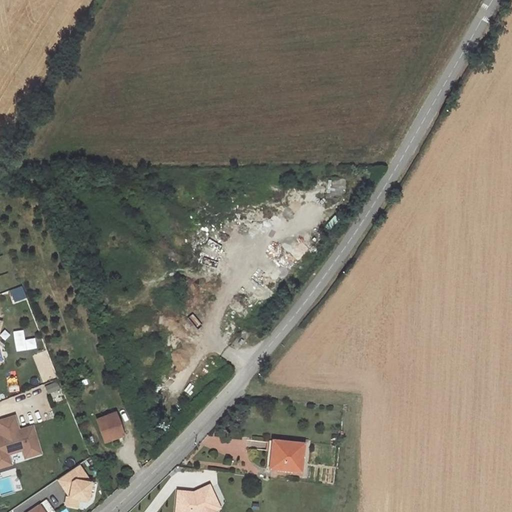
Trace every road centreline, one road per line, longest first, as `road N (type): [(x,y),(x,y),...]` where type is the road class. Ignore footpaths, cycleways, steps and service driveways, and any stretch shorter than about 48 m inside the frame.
road 1 (unclassified): [(108,511),(275,339),(387,186),(492,0)]
road 2 (unknown): [(277,232),(224,293),(229,328),(252,364)]
